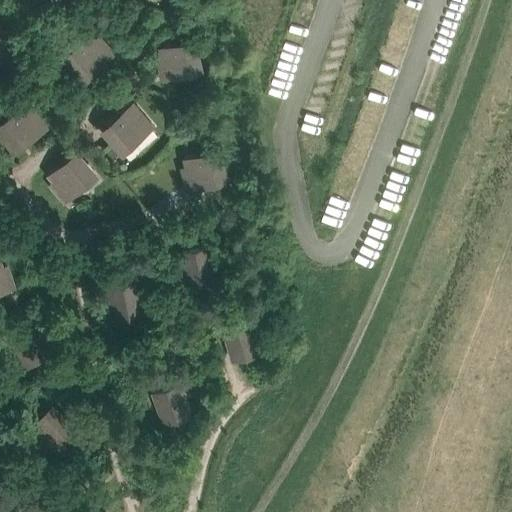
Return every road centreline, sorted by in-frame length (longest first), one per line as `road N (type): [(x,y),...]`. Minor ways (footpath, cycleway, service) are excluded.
road 1 (track): [(257,511),(354,344),(489,0)]
road 2 (unknown): [(0,464),(130,505)]
